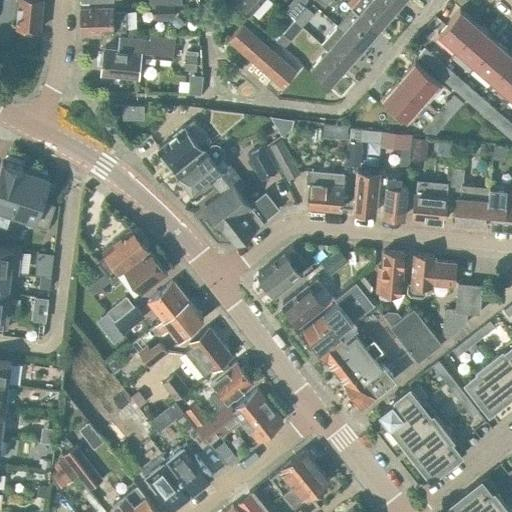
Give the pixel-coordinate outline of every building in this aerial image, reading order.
[(18,0),(16,26),(18,26),(20,30),(27,31),(31,28),(40,28),(43,0),(18,0)] [(173,18),(173,2),(180,2),(180,0),(150,0),(150,2),(156,2),(156,18),(173,18)] [(216,0),(215,1),(224,10),(231,2),(228,0),(216,0)] [(236,0),(245,8),(252,13),(263,0),(236,0)] [(299,0),(296,0),(286,12),(294,18),(305,5),(304,4),(299,0)] [(392,13),(377,0),(357,0),(352,7),(377,30),(392,13)] [(403,0),(377,0),(392,13),(403,0)] [(114,10),(113,4),(80,5),(81,30),(125,29),(125,9),(114,10)] [(294,18),(293,19),(302,27),(314,13),(307,7),(305,5),(294,18)] [(362,48),(377,30),(352,7),(336,25),(337,26),(362,48)] [(456,49),(478,24),(460,9),(438,33),(456,49)] [(286,12),(274,26),(282,32),(293,19),(294,18),(286,12)] [(293,19),(282,32),(290,40),(302,27),(293,19)] [(255,63),(269,46),(242,22),(228,39),(255,63)] [(474,65),(496,40),(478,24),(456,49),(474,65)] [(346,65),(362,48),(337,26),(321,44),(326,48),(346,65)] [(277,37),(275,40),(284,48),(287,44),(290,40),(282,32),(277,37)] [(172,58),(174,38),(150,36),(149,39),(119,36),(118,47),(104,46),(101,72),(138,76),(140,55),(172,58)] [(492,81),(511,57),(511,54),(496,40),(474,65),(492,81)] [(188,43),(187,53),(196,53),(197,43),(188,43)] [(269,46),(255,63),(283,87),(296,70),(269,46)] [(435,72),(444,63),(426,47),(417,56),(435,72)] [(330,83),(346,65),(326,48),(310,65),(330,83)] [(198,54),(196,53),(187,53),(185,53),(183,70),(197,71),(198,54)] [(510,96),(511,94),(511,57),(492,81),(510,96)] [(398,78),(423,100),(439,81),(414,60),(398,78)] [(454,88),(462,79),(444,63),(435,72),(454,88)] [(406,119),(423,100),(398,78),(382,97),(406,119)] [(472,104),(480,95),(462,79),(454,88),(472,104)] [(437,112),(446,121),(463,102),(454,93),(437,112)] [(490,120),(498,110),(480,95),(472,104),(490,120)] [(221,134),(243,116),(243,112),(211,108),(209,122),(211,122),(221,134)] [(508,136),(511,131),(511,122),(498,110),(490,120),(508,136)] [(435,133),(446,121),(437,112),(422,129),(425,132),(435,133)] [(175,168),(211,138),(194,117),(157,147),(175,168)] [(371,130),(371,134),(376,142),(380,142),(381,131),(371,130)] [(411,149),(412,134),(382,131),(381,147),(401,149),(411,149)] [(412,157),(426,159),(428,137),(413,136),(412,157)] [(288,177),(299,171),(281,139),(270,145),(288,177)] [(221,192),(240,177),(224,156),(224,152),(224,149),(219,143),(216,142),(213,142),(206,147),(205,146),(176,170),(179,173),(177,177),(181,183),(186,182),(194,192),(210,179),(221,192)] [(261,178),(276,170),(262,145),(248,153),(261,178)] [(359,167),(360,150),(347,148),(345,165),(359,167)] [(409,171),(411,149),(401,149),(398,170),(409,171)] [(0,213),(10,217),(27,167),(3,160),(0,168),(0,213)] [(27,167),(10,217),(47,228),(55,203),(43,199),(51,175),(46,173),(48,168),(31,162),(29,168),(27,167)] [(340,209),(344,171),(307,167),(306,182),(310,182),(308,206),(340,209)] [(485,224),(489,185),(463,183),(464,168),(451,167),(449,189),(457,190),(454,221),(485,224)] [(378,181),(379,170),(358,168),(357,179),(356,179),(353,211),(375,213),(378,181)] [(404,216),(407,185),(400,184),(401,174),(386,173),(383,214),(404,216)] [(240,177),(221,192),(204,205),(222,228),(223,227),(236,243),(256,227),(279,208),(265,190),(250,202),(240,189),(246,184),(240,177)] [(444,219),(448,182),(417,179),(416,191),(415,191),(412,217),(444,219)] [(489,185),(485,224),(511,226),(511,187),(506,186),(489,184),(489,185)] [(120,271),(149,248),(142,240),(143,235),(138,229),(133,228),(131,226),(102,249),(106,254),(97,262),(105,272),(86,287),(92,294),(95,292),(101,287),(111,279),(107,274),(116,267),(120,271)] [(275,294),(303,272),(299,267),(307,261),(293,244),(257,272),(259,274),(258,279),(262,285),(268,285),(275,294)] [(0,245),(0,269),(14,272),(20,272),(22,249),(1,246),(0,245)] [(330,269),(345,257),(337,248),(323,260),(330,269)] [(141,292),(167,272),(150,250),(124,270),(141,292)] [(401,293),(405,252),(384,250),(382,266),(378,266),(376,288),(378,291),(401,293)] [(37,251),(34,274),(40,274),(51,276),(52,263),(54,253),(37,251)] [(454,284),(456,261),(435,259),(435,255),(414,252),(411,282),(408,281),(407,291),(410,294),(422,295),(425,292),(426,285),(433,286),(433,282),(454,284)] [(0,269),(0,291),(11,293),(13,274),(14,272),(0,269)] [(40,274),(38,287),(49,289),(50,287),(51,276),(40,274)] [(364,274),(356,281),(366,293),(372,289),(372,285),(364,274)] [(298,324),(334,296),(317,275),(282,303),(298,324)] [(162,319),(188,299),(173,280),(147,300),(162,319)] [(322,352),(352,329),(357,324),(354,320),(374,304),(366,293),(356,281),(355,280),(334,298),(337,301),(303,328),(322,352)] [(479,312),(482,283),(457,281),(455,307),(447,307),(444,309),(442,329),(448,336),(466,323),(467,311),(479,312)] [(101,287),(95,292),(99,298),(106,293),(101,287)] [(0,330),(2,330),(4,318),(8,319),(11,293),(0,291),(0,330)] [(114,321),(123,314),(134,305),(126,294),(106,311),(114,321)] [(188,299),(162,319),(154,325),(161,334),(169,328),(177,338),(203,318),(188,299)] [(415,308),(413,306),(401,316),(391,324),(390,324),(390,325),(398,335),(418,360),(441,342),(442,342),(448,337),(443,331),(437,336),(422,316),(415,308)] [(383,314),(391,324),(401,316),(397,311),(388,310),(383,314)] [(123,314),(114,321),(123,332),(132,325),(131,324),(123,314)] [(471,334),(476,340),(495,326),(490,319),(471,334)] [(115,325),(105,333),(113,343),(123,335),(115,325)] [(205,374),(232,353),(210,325),(190,341),(192,343),(185,349),(205,374)] [(342,377),(371,354),(380,347),(373,338),(365,345),(352,329),(322,352),(342,377)] [(458,354),(476,340),(471,334),(453,348),(458,354)] [(169,351),(159,339),(150,346),(147,343),(137,350),(149,366),(169,351)] [(511,343),(505,349),(503,346),(489,357),(511,386),(511,343)] [(371,354),(342,377),(362,403),(392,380),(392,373),(384,363),(381,365),(371,354)] [(114,356),(105,363),(112,373),(121,366),(114,356)] [(501,397),(511,388),(511,386),(489,357),(476,367),(478,370),(465,380),(489,411),(504,400),(501,397)] [(0,382),(9,384),(12,361),(0,359),(0,382)] [(446,382),(452,377),(438,359),(432,364),(446,382)] [(217,389),(209,396),(218,408),(227,401),(228,400),(252,381),(236,360),(210,380),(217,389)] [(175,399),(189,388),(175,371),(161,381),(175,399)] [(466,408),(472,402),(452,377),(446,382),(466,408)] [(0,404),(6,406),(9,384),(0,382),(0,404)] [(395,400),(380,412),(390,426),(421,402),(408,385),(393,397),(395,400)] [(183,411),(174,417),(191,439),(186,443),(193,452),(198,448),(200,450),(209,443),(210,443),(241,418),(257,439),(282,419),(257,387),(233,407),(228,401),(228,400),(227,401),(218,408),(208,416),(196,425),(196,426),(183,410),(183,411)] [(196,400),(184,409),(196,425),(208,416),(196,400)] [(413,449),(444,425),(433,411),(431,413),(421,402),(390,426),(401,439),(404,437),(413,449)] [(472,402),(466,408),(472,415),(478,410),(472,402)] [(132,476),(143,469),(124,444),(128,441),(112,421),(98,433),(114,452),(132,476)] [(444,425),(413,449),(422,461),(420,463),(431,477),(462,453),(452,440),(454,438),(444,425)] [(61,454),(89,489),(104,477),(76,442),(61,454)] [(164,458),(191,492),(212,475),(185,442),(182,445),(178,443),(171,449),(171,453),(164,458)] [(282,491),(317,463),(305,448),(270,476),(282,491)] [(190,492),(164,458),(162,456),(144,470),(151,480),(148,482),(169,508),(190,492)] [(42,459),(41,468),(50,468),(51,460),(42,459)] [(51,474),(52,475),(62,487),(67,482),(77,475),(67,461),(56,469),(52,474),(51,474)] [(317,463),(282,491),(294,507),(329,479),(317,463)] [(492,511),(505,502),(494,489),(492,491),(481,478),(451,502),(458,511),(492,511)] [(158,511),(136,483),(111,503),(118,511),(158,511)] [(38,484),(37,496),(46,497),(48,485),(38,484)] [(294,511),(279,511),(257,484),(248,492),(250,494),(240,501),(248,511),(304,511),(300,507),(294,511)] [(511,511),(505,502),(492,511),(511,511)]
